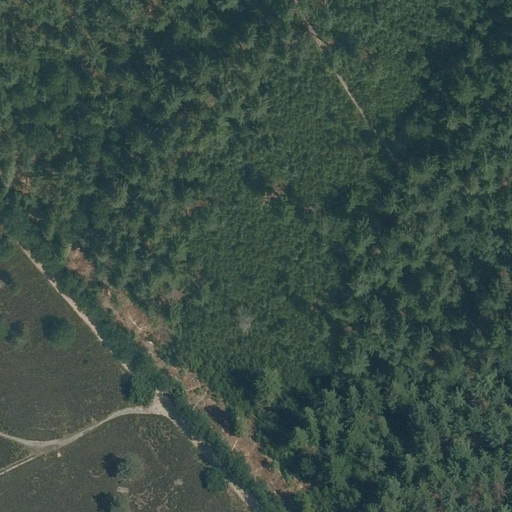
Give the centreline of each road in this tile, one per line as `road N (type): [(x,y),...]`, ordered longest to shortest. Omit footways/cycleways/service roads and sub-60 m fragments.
road 1 (track): [(511,376),(456,263),(292,0)]
road 2 (track): [(132,0),(89,195),(52,274)]
road 3 (track): [(0,214),(168,410)]
road 4 (track): [(168,410),(257,511)]
